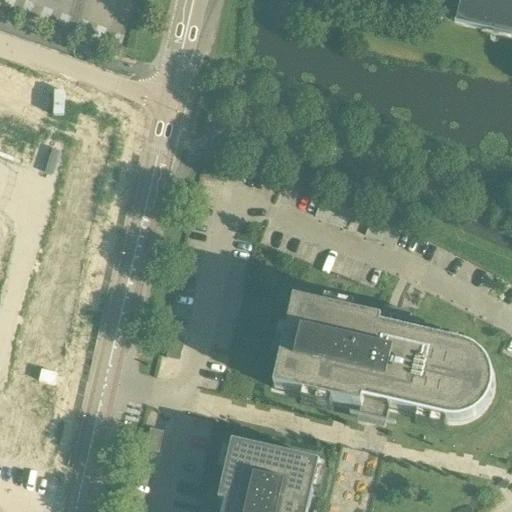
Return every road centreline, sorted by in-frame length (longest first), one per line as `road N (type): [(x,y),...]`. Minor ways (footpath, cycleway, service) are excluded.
road 1 (unclassified): [(78,511),(170,102)]
road 2 (unclassified): [(170,102),(0,40)]
